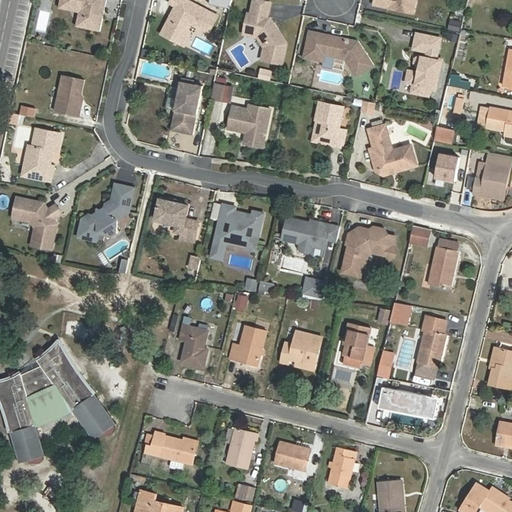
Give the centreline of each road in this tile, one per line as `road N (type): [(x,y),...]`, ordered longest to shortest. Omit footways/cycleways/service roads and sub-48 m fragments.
road 1 (residential): [(504,229),(342,189),(322,193),(133,157),(116,139),(113,117),(146,0)]
road 2 (residential): [(177,402),(181,387),(449,452)]
road 3 (residential): [(449,452),(504,229)]
